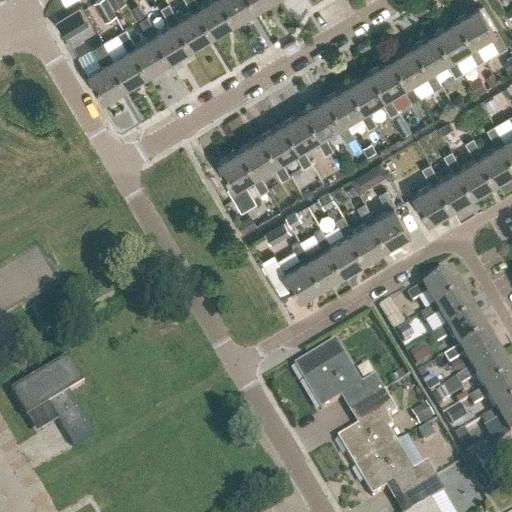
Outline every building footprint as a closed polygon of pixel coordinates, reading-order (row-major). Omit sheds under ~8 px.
[(98,0),(93,3),(104,22),(116,15),(107,0),(98,0)] [(195,7),(198,5),(195,0),(183,0),(190,10),(177,18),(173,20),(189,47),(211,34),(195,7)] [(220,0),(206,0),(198,5),(195,7),(211,34),(233,21),(220,0)] [(249,0),(220,0),(233,21),(254,8),(249,0)] [(173,20),(177,18),(168,3),(159,8),(168,23),(155,31),(152,33),(168,60),(189,47),(173,20)] [(137,19),(144,15),(137,4),(130,8),(137,19)] [(477,5),(455,19),(471,45),(474,44),(483,59),(497,51),(504,46),(495,30),(493,31),(477,5)] [(66,37),(87,24),(79,9),(57,22),(66,37)] [(152,33),(155,31),(146,16),(138,20),(148,36),(134,44),(130,46),(146,73),(168,60),(152,33)] [(455,19),(433,31),(449,58),(452,57),(461,71),(475,63),(483,59),(474,44),(471,45),(455,19)] [(130,46),(134,44),(124,29),(116,33),(125,49),(113,57),(108,59),(125,86),(146,73),(130,46)] [(430,70),(445,61),(453,76),(461,71),(452,57),(449,58),(433,31),(412,44),(428,71),(430,70)] [(108,59),(113,57),(103,41),(94,47),(103,62),(86,73),(102,99),(125,86),(108,59)] [(409,83),(418,97),(439,85),(430,70),(428,71),(412,44),(390,57),(406,84),(409,83)] [(387,95),(401,87),(410,102),(418,97),(409,83),(406,84),(390,57),(368,70),(384,97),(387,95)] [(365,108),(380,100),(389,115),(396,110),(387,95),(384,97),(368,70),(347,83),(363,110),(365,108)] [(490,87),(497,82),(492,73),(485,78),(490,87)] [(477,95),(486,90),(478,76),(469,82),(477,95)] [(344,121),(358,113),(366,128),(374,123),(365,108),(363,110),(347,83),(325,96),(341,123),(344,121)] [(322,134),(336,126),(345,141),(353,136),(344,121),(341,123),(325,96),(303,109),(319,136),(322,134)] [(301,147),(314,139),(323,154),(331,149),(322,134),(319,136),(303,109),(282,122),(297,148),(301,147)] [(391,119),(402,136),(410,131),(400,114),(391,119)] [(511,114),(508,117),(511,123),(511,134),(502,140),(499,142),(511,163),(511,114)] [(279,159),(293,151),(302,166),(310,162),(301,147),(297,148),(282,122),(260,135),(276,161),(279,159)] [(445,140),(455,134),(448,122),(438,128),(445,140)] [(511,170),(511,163),(499,142),(502,140),(493,125),(485,130),(494,145),(481,154),(478,155),(493,181),(511,170)] [(257,172),(271,164),(280,179),(288,174),(279,159),(276,161),(260,135),(238,147),(254,174),(257,172)] [(478,155),(481,154),(475,144),(472,138),(464,143),(473,158),(459,166),(456,168),(472,194),(493,181),(478,155)] [(367,157),(376,152),(370,143),(362,148),(367,157)] [(242,181),(249,177),(258,192),(266,187),(257,172),(254,174),(238,147),(216,161),(230,184),(224,187),(239,211),(255,202),(242,181)] [(456,168),(459,166),(450,151),(442,156),(451,171),(438,179),(434,181),(450,208),(472,194),(456,168)] [(434,181),(438,179),(429,164),(421,168),(430,184),(412,194),(427,221),(450,208),(434,181)] [(349,198),(356,194),(352,186),(345,190),(349,198)] [(408,233),(393,207),(395,206),(385,190),(377,195),(386,210),(373,218),(370,219),(386,246),(408,233)] [(324,210),(335,204),(328,192),(317,198),(324,210)] [(370,219),(373,218),(364,202),(356,207),(365,222),(351,230),(348,232),(364,259),(386,246),(370,219)] [(290,228),(301,222),(295,211),(284,218),(290,228)] [(242,234),(256,226),(250,215),(235,223),(242,234)] [(348,232),(351,230),(342,215),(334,220),(337,225),(324,233),(330,243),(326,245),(342,272),(364,259),(348,232)] [(270,245),(290,233),(283,221),(263,233),(270,245)] [(326,245),(330,243),(324,233),(321,228),(313,233),(299,241),(308,256),(305,258),(321,285),(342,272),(326,245)] [(305,258),(308,256),(299,241),(291,246),(294,251),(276,261),(282,272),(298,298),(321,285),(305,258)] [(463,295),(450,274),(423,290),(422,288),(407,297),(411,305),(426,296),(433,309),(435,312),(463,295)] [(475,316),(463,295),(435,312),(433,309),(419,317),(423,325),(438,316),(445,329),(448,333),(475,316)] [(389,322),(400,316),(393,303),(382,310),(389,322)] [(460,354),(487,337),(475,316),(448,333),(445,329),(431,338),(436,346),(450,338),(458,350),(460,354)] [(405,344),(414,338),(406,327),(398,332),(405,344)] [(500,357),(487,337),(460,354),(458,350),(444,359),(448,366),(462,358),(470,371),(472,375),(500,357)] [(349,395),(357,408),(382,393),(373,378),(360,386),(334,342),(293,367),(320,412),(349,395)] [(416,367),(429,360),(422,348),(409,356),(416,367)] [(484,396),(511,378),(500,357),(472,375),(470,371),(455,379),(460,388),(474,379),(482,392),(484,396)] [(69,394),(84,386),(68,359),(10,394),(26,420),(48,407),(73,449),(94,437),(69,394)] [(496,416),(511,406),(511,378),(484,396),(482,392),(468,400),(473,408),(487,400),(494,412),(496,416)] [(449,400),(443,390),(435,395),(442,405),(449,400)] [(395,415),(382,393),(357,408),(366,422),(336,440),(354,469),(395,444),(387,431),(393,428),(388,420),(395,415)] [(418,428),(433,420),(425,406),(410,414),(418,428)] [(511,434),(511,406),(496,416),(494,412),(480,421),(485,428),(499,420),(509,437),(511,434)] [(452,427),(467,418),(460,407),(445,416),(452,427)] [(424,446),(436,439),(429,426),(416,433),(424,446)] [(464,454),(473,449),(463,431),(454,436),(464,454)] [(412,472),(395,444),(354,469),(371,499),(401,481),(409,494),(434,480),(425,465),(412,472)] [(497,447),(476,460),(490,483),(511,470),(497,447)] [(443,494),(434,480),(409,494),(418,508),(411,511),(435,511),(430,502),(443,494)]
